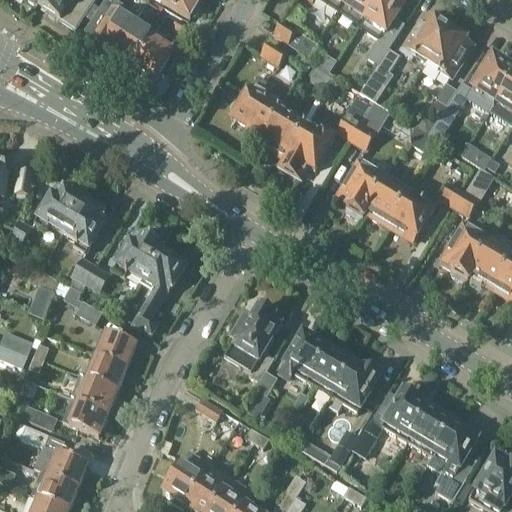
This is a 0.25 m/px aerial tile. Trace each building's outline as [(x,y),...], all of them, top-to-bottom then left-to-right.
[(37,9),(38,9),(44,0),(25,0),(28,1),(28,4),(33,7),(36,6),(37,8),(37,9)] [(44,0),(38,9),(48,16),(48,18),(53,22),(56,21),(74,33),(96,0),(44,0)] [(108,0),(102,9),(86,35),(88,35),(88,36),(93,39),(94,39),(95,40),(94,42),(93,44),(94,44),(95,45),(95,48),(101,52),(104,51),(105,51),(110,55),(110,56),(112,60),(132,29),(135,24),(138,19),(121,7),(109,0),(108,0)] [(200,0),(164,0),(161,5),(190,23),(190,22),(191,20),(192,19),(195,20),(199,14),(197,11),(198,10),(201,5),(202,5),(205,2),(200,0)] [(302,0),(313,6),(316,1),(338,14),(346,0),(302,0)] [(346,0),(338,14),(359,28),(365,20),(377,0),(346,0)] [(359,28),(358,30),(380,44),(368,63),(378,70),(389,54),(404,30),(394,24),(406,4),(400,0),(377,0),(365,20),(359,28)] [(416,57),(429,65),(450,33),(448,31),(447,28),(442,25),(439,26),(427,17),(401,57),(412,63),(416,57)] [(132,29),(112,60),(116,61),(117,59),(121,62),(122,63),(123,66),(128,69),(131,68),(132,69),(134,70),(152,42),(155,37),(135,24),(132,29)] [(184,38),(188,30),(177,24),(173,31),(184,38)] [(275,37),(274,39),(310,61),(317,49),(281,28),(280,29),(279,28),(274,37),(275,37)] [(452,34),(450,33),(429,65),(441,74),(440,76),(450,83),(473,47),(460,39),(460,37),(455,33),(452,34)] [(152,42),(134,70),(134,71),(135,70),(155,83),(156,84),(174,55),(175,54),(164,47),(163,49),(152,42)] [(287,59),(269,48),(261,60),(279,71),(287,59)] [(378,70),(360,99),(364,101),(373,107),(375,108),(395,78),(390,75),(399,61),(389,54),(378,70)] [(327,60),(319,72),(329,78),(337,66),(327,60)] [(467,102),(466,104),(489,119),(491,116),(493,113),(495,110),(511,82),(511,70),(507,67),(504,68),(501,66),(496,63),(492,63),(490,66),(472,93),(471,95),(467,102)] [(329,78),(319,72),(319,73),(316,71),(310,80),(313,82),(311,85),(328,95),(336,82),(329,78)] [(231,114),(232,115),(232,116),(232,117),(233,118),(233,119),(234,119),(234,120),(234,121),(233,121),(250,131),(244,140),(260,149),(284,108),(269,99),(274,91),(258,82),(247,100),(246,99),(245,100),(245,101),(246,101),(243,108),(242,107),(241,107),(240,107),(239,107),(238,107),(237,107),(236,107),(235,108),(234,108),(234,109),(233,109),(233,110),(232,111),(232,112),(232,113),(231,114)] [(493,113),(491,116),(511,129),(511,82),(495,110),(493,113)] [(436,128),(428,140),(434,143),(439,146),(466,104),(467,102),(471,95),(472,93),(462,87),(457,95),(447,110),(436,128)] [(446,88),(436,103),(447,110),(457,95),(446,88)] [(346,119),(336,138),(349,147),(360,128),(373,107),(364,101),(362,105),(357,102),(346,119)] [(360,128),(349,147),(365,157),(377,137),(378,138),(390,117),(375,108),(373,107),(360,128)] [(284,108),(260,149),(285,163),(306,128),(283,114),(286,109),(284,108)] [(424,121),(417,132),(428,140),(436,128),(424,121)] [(285,164),(283,167),(284,168),(284,172),(296,179),(300,177),(302,178),(307,170),(314,174),(334,142),(320,133),(318,136),(306,128),(285,163),(285,164)] [(417,132),(407,148),(424,158),(434,143),(428,140),(417,132)] [(480,156),(473,167),(481,172),(484,174),(486,171),(492,163),(480,156)] [(492,163),(486,171),(496,177),(501,169),(492,163)] [(362,222),(364,218),(385,183),(358,167),(341,196),(350,201),(347,205),(349,206),(345,212),(346,212),(345,217),(357,224),(361,221),(362,222)] [(466,198),(455,215),(469,223),(495,181),(484,174),(481,172),(466,198)] [(32,178),(19,175),(15,196),(28,198),(32,178)] [(389,230),(409,198),(385,183),(364,218),(379,227),(380,225),(389,230)] [(448,187),(438,204),(451,212),(455,215),(466,198),(461,195),(448,187)] [(46,235),(60,243),(83,204),(57,189),(32,231),(44,238),(46,235)] [(409,198),(389,230),(414,245),(437,209),(426,202),(423,206),(409,198)] [(83,204),(60,243),(73,251),(71,254),(84,261),(109,220),(97,212),(96,207),(88,203),(83,204)] [(32,233),(22,227),(19,224),(12,242),(10,246),(21,251),(32,233)] [(465,228),(440,268),(451,275),(450,279),(463,287),(466,284),(467,285),(469,281),(470,281),(491,246),(477,237),(478,236),(465,228)] [(113,275),(138,290),(162,251),(158,249),(158,245),(151,241),(147,243),(136,236),(113,275)] [(511,258),(491,246),(470,281),(484,290),(485,288),(494,293),(500,282),(511,263),(511,258)] [(173,258),(162,251),(138,290),(151,298),(132,330),(150,340),(158,327),(151,323),(164,300),(166,302),(185,270),(173,263),(173,258)] [(511,263),(500,282),(494,293),(511,304),(511,263)] [(74,283),(68,291),(71,292),(81,298),(86,290),(96,272),(95,271),(82,264),(72,282),(74,283)] [(96,272),(86,290),(100,298),(110,280),(96,272)] [(40,292),(54,298),(59,287),(46,278),(34,274),(28,288),(39,292),(40,292)] [(64,304),(64,305),(78,314),(82,307),(77,305),(81,298),(71,292),(64,304)] [(78,314),(76,318),(95,329),(101,318),(82,307),(78,314)] [(225,362),(252,377),(250,381),(260,387),(266,376),(275,361),(271,359),(273,354),(267,350),(281,327),(273,322),(275,319),(272,317),(273,314),(264,309),(261,310),(259,310),(251,323),(247,321),(234,344),(225,362)] [(5,335),(0,346),(0,349),(27,361),(32,347),(5,335)] [(106,336),(96,360),(126,373),(136,348),(107,336),(106,336)] [(309,388),(329,353),(326,351),(326,347),(318,343),(315,345),(303,338),(279,378),(291,385),(294,379),(309,388)] [(0,362),(23,373),(27,361),(0,349),(0,362)] [(37,354),(34,360),(44,364),(49,353),(39,349),(37,354)] [(327,410),(329,411),(354,368),(351,366),(351,362),(343,357),(340,359),(329,353),(309,388),(332,402),(327,410)] [(34,360),(29,374),(38,378),(44,364),(34,360)] [(96,360),(87,383),(117,395),(126,373),(96,360)] [(354,368),(329,411),(337,417),(342,408),(358,418),(379,381),(376,379),(377,378),(377,377),(376,376),(376,375),(375,373),(374,372),(373,371),(371,371),(369,371),(367,372),(366,372),(365,373),(363,372),(362,373),(354,368)] [(277,383),(266,376),(260,387),(255,395),(267,401),(277,383)] [(80,380),(71,403),(78,406),(107,418),(117,395),(87,383),(80,380)] [(381,432),(408,448),(429,413),(418,407),(419,405),(417,404),(417,403),(417,401),(417,400),(416,398),(415,397),(414,396),(413,395),(411,395),(410,395),(408,395),(406,396),(405,397),(403,396),(381,432)] [(310,402),(301,397),(295,408),(304,413),(310,402)] [(71,403),(61,426),(68,429),(98,441),(107,418),(78,406),(71,403)] [(222,416),(202,403),(196,414),(216,426),(222,416)] [(429,413),(408,448),(433,463),(454,428),(441,420),(441,416),(433,411),(429,413)] [(29,412),(25,424),(33,427),(37,416),(29,412)] [(38,415),(37,416),(33,427),(53,436),(58,424),(38,415)] [(455,428),(454,428),(433,463),(428,471),(442,479),(437,489),(441,491),(437,498),(454,508),(478,466),(467,460),(474,449),(478,442),(466,434),(466,431),(458,426),(455,428)] [(24,430),(19,442),(36,449),(44,452),(45,452),(49,454),(57,457),(58,458),(59,456),(63,446),(49,441),(24,430)] [(252,433),(246,443),(256,449),(262,439),(252,433)] [(306,447),(305,449),(300,457),(337,478),(359,440),(348,434),(331,461),(306,447)] [(365,437),(354,456),(366,462),(376,444),(365,437)] [(262,439),(256,449),(263,454),(264,453),(270,444),(262,439)] [(44,452),(35,475),(42,477),(48,480),(77,492),(87,469),(58,458),(57,457),(49,454),(45,452),(44,452)] [(204,480),(210,471),(188,456),(162,496),(172,502),(170,505),(181,511),(182,511),(184,510),(204,480)] [(496,459),(471,501),(467,507),(476,511),(503,511),(511,499),(511,463),(510,468),(496,459)] [(428,472),(419,467),(413,478),(421,483),(428,472)] [(42,477),(32,500),(39,502),(61,511),(69,511),(77,492),(48,480),(42,477)] [(213,511),(225,495),(204,480),(184,510),(187,511),(213,511)] [(291,511),(297,503),(307,487),(297,481),(276,511),(291,511)] [(243,511),(246,508),(254,497),(233,484),(225,495),(213,511),(243,511)] [(349,491),(344,500),(362,511),(367,502),(349,491)] [(61,511),(39,502),(34,511),(61,511)] [(305,511),(307,510),(297,503),(291,511),(305,511)]
